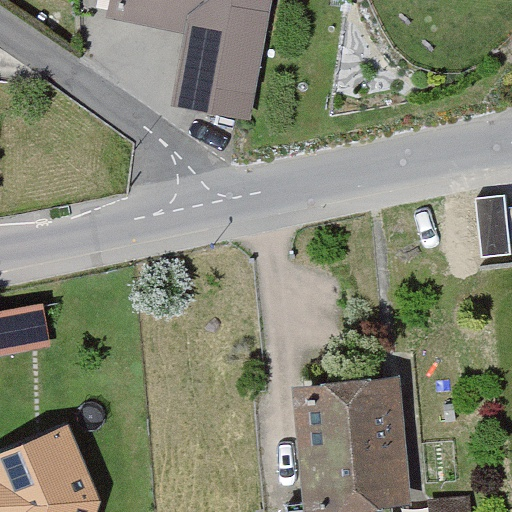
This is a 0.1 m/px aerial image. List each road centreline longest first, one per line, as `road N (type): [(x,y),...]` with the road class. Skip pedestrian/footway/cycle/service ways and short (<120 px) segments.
road 1 (residential): [(511,156),(226,213)]
road 2 (residential): [(226,213),(78,84),(0,42)]
road 3 (residential): [(226,213),(0,256)]
